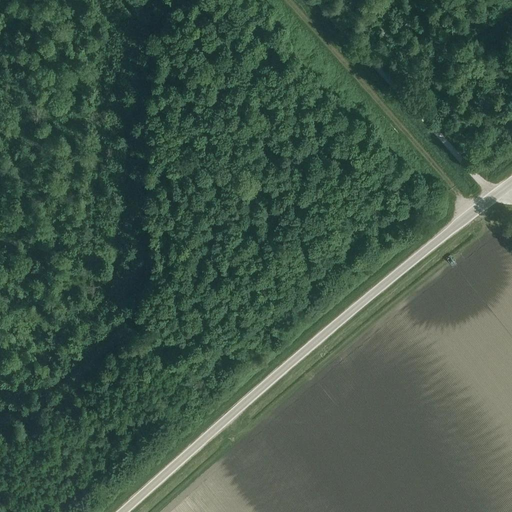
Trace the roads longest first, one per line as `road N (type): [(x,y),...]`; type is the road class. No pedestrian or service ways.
road 1 (unclassified): [(122,511),(511,182)]
road 2 (track): [(494,194),(317,0)]
